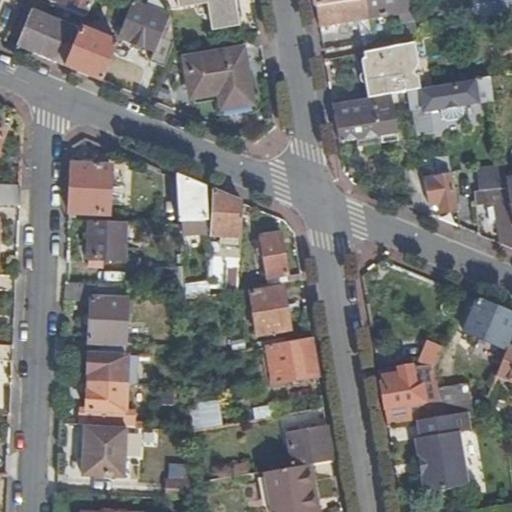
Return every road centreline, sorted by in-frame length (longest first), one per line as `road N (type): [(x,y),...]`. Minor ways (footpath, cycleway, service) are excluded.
road 1 (residential): [(31,511),(53,92)]
road 2 (residential): [(319,202),(372,511)]
road 3 (residential): [(53,92),(319,202)]
road 4 (residential): [(319,202),(511,281)]
road 5 (residential): [(285,0),(319,202)]
